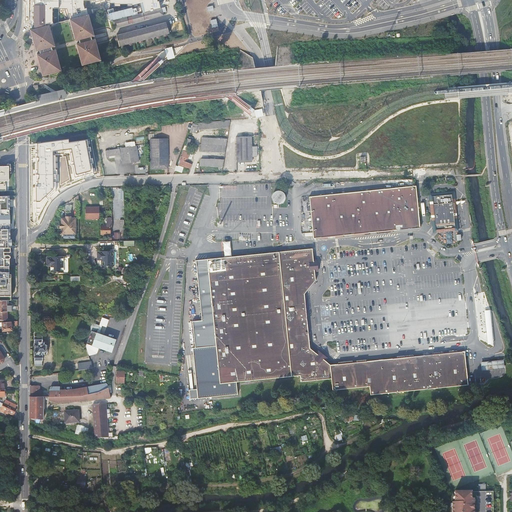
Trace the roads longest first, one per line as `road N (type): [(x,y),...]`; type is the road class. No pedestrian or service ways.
road 1 (track): [(324,455),(319,419),(307,412),(109,451),(23,436)]
road 2 (track): [(110,511),(186,487),(291,472),(376,427)]
road 3 (secondary): [(471,0),(505,243)]
road 4 (secondary): [(22,153),(23,381)]
road 5 (secondary): [(23,381),(24,511)]
